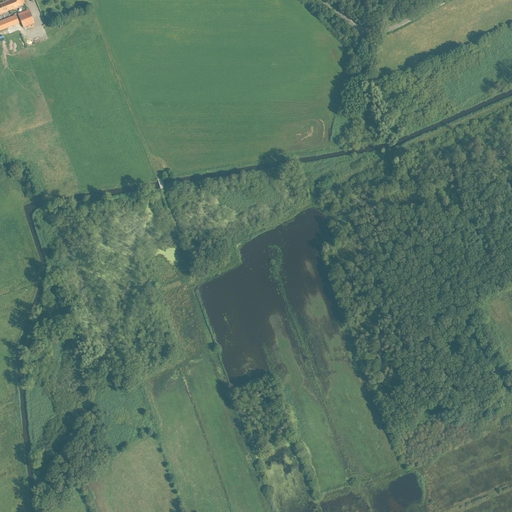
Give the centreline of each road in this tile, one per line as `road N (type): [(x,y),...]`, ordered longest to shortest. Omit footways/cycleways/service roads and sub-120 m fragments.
road 1 (track): [(90,0),(194,280)]
road 2 (unclassified): [(322,0),(375,33),(445,0)]
road 3 (track): [(511,99),(401,146)]
